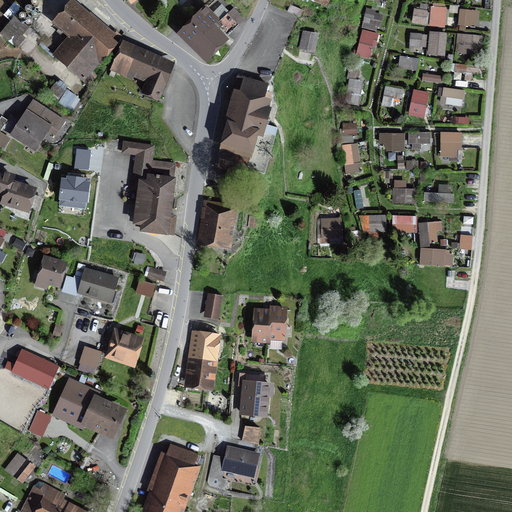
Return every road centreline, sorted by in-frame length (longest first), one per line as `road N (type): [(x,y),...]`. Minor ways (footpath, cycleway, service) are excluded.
road 1 (tertiary): [(204,79),(210,105),(177,316),(117,511)]
road 2 (residential): [(474,272),(497,0)]
road 3 (track): [(424,511),(474,272)]
road 4 (tertiary): [(204,79),(110,0)]
